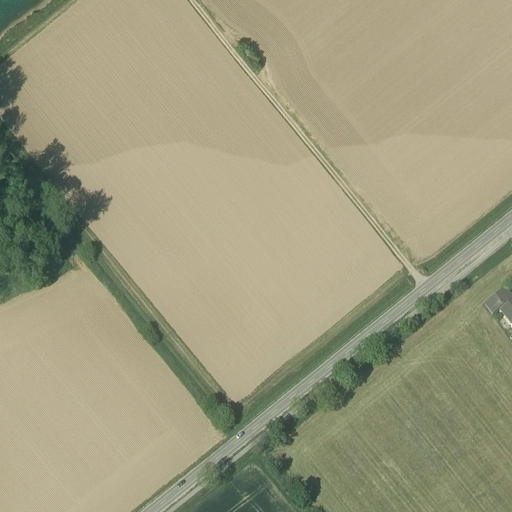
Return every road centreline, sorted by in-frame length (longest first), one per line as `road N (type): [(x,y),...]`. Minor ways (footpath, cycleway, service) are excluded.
road 1 (tertiary): [(153,511),(511,219)]
road 2 (track): [(193,0),(427,287)]
